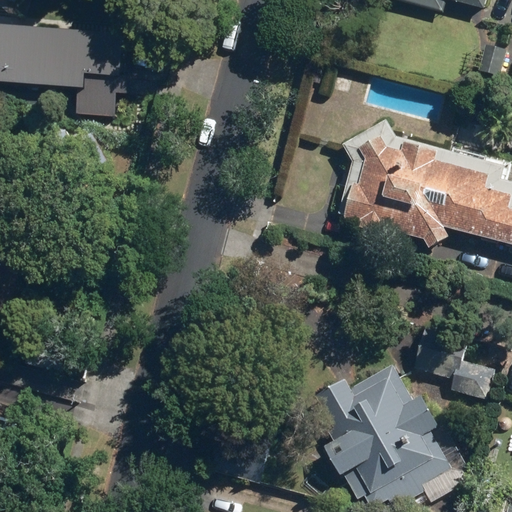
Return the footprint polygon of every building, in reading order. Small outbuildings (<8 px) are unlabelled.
[(497,0),(408,0),(492,21),(497,0)] [(124,34),(1,25),(0,43),(0,65),(4,66),(3,83),(82,89),(80,115),(118,117),(124,34)] [(511,51),(490,45),(482,71),(504,77),(511,51)] [(113,166),(95,135),(84,133),(75,140),(71,131),(61,135),(66,146),(55,154),(75,188),(113,166)] [(511,169),(368,131),(343,224),(442,250),(448,228),(511,244),(511,169)] [(420,372),(457,375),(455,394),(490,397),(491,378),(494,352),(422,345),(420,372)] [(402,350),(308,402),(370,511),(395,511),(470,471),(402,350)] [(219,450),(214,475),(264,485),(269,460),(219,450)]
